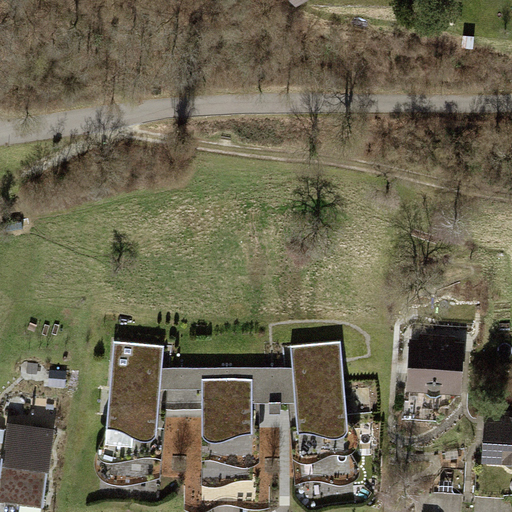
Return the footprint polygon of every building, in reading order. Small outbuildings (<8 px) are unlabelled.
[(427,341),(413,340),(410,386),(425,387),(427,392),(431,395),(439,395),(443,393),(446,388),(462,389),(464,343),(450,342),(450,336),(427,334),(427,341)] [(116,340),(112,384),(162,389),(166,345),(116,340)] [(346,385),(343,341),(293,346),(296,389),(346,385)] [(204,376),(204,427),(254,427),(254,376),(204,376)] [(112,384),(107,443),(157,447),(162,389),(112,384)] [(352,443),(346,385),(296,389),(302,448),(352,443)] [(282,407),(282,396),(270,396),(270,407),(282,407)] [(26,420),(54,423),(55,403),(28,401),(26,420)] [(505,419),(488,418),(486,458),(505,459),(508,463),(511,463),(511,413),(505,413),(505,419)] [(54,430),(11,425),(7,455),(3,454),(0,479),(0,497),(22,500),(20,511),(42,511),(44,503),(45,503),(54,430)] [(204,427),(204,477),(254,477),(254,427),(204,427)] [(107,443),(104,473),(154,477),(157,447),(107,443)] [(354,473),(352,443),(302,448),(304,477),(354,473)]
